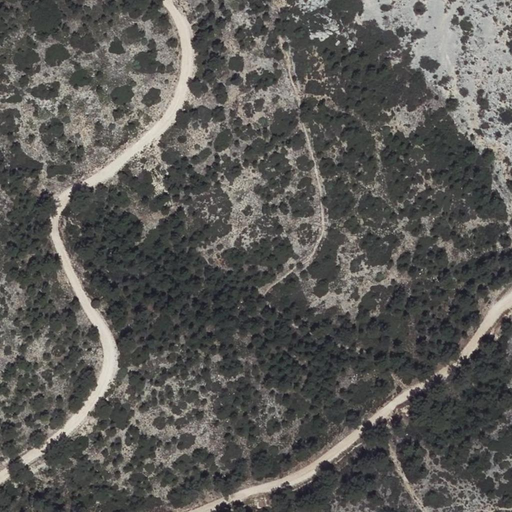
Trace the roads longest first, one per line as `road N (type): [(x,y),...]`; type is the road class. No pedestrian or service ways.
road 1 (track): [(0,476),(67,426),(98,388),(109,354),(59,243),(56,211),(73,188),(144,141),(179,96),(185,43),(164,0)]
road 2 (track): [(511,299),(431,375),(304,463),(186,511)]
